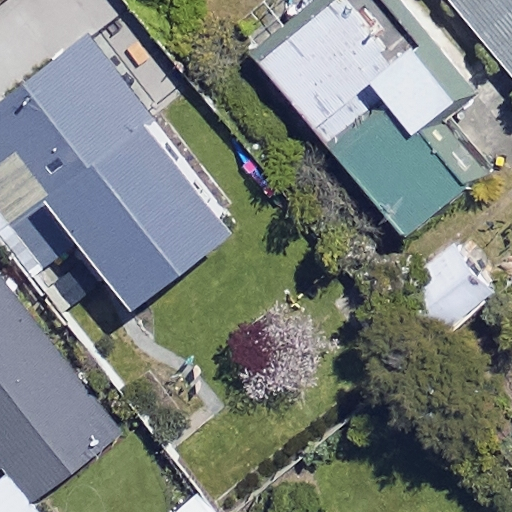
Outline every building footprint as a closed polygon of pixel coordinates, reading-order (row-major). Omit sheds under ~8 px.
[(448,80),(382,0),(317,0),(257,50),(402,227),(464,177),(411,111),(448,80)] [(511,0),(452,0),(511,73),(511,0)] [(228,216),(88,28),(0,94),(0,226),(60,307),(111,269),(128,291),(228,216)] [(507,286),(462,229),(390,286),(435,343),(507,286)] [(116,422),(0,273),(0,457),(27,491),(116,422)] [(217,397),(178,428),(225,486),(264,455),(217,397)] [(35,511),(2,470),(0,472),(0,511),(35,511)] [(222,511),(230,505),(203,479),(171,511),(222,511)]
